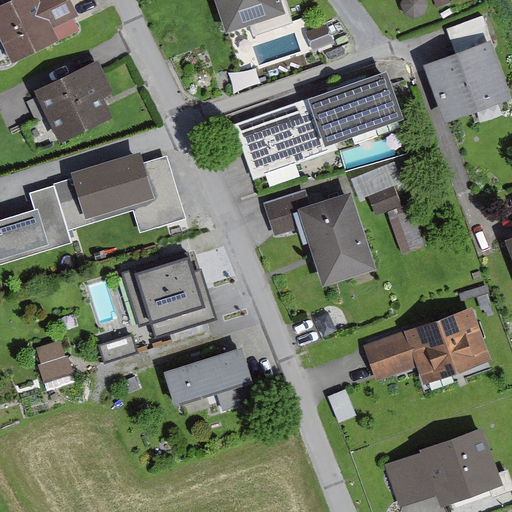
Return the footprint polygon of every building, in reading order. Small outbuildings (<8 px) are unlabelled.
[(55,0),(33,0),(0,13),(0,61),(3,70),(72,42),(55,0)] [(224,0),(233,28),(254,21),(290,9),(286,0),(224,0)] [(455,29),(490,14),(484,2),(450,17),(455,29)] [(293,20),(290,9),(254,21),(258,32),(293,20)] [(490,47),(435,67),(453,117),(508,97),(490,47)] [(101,70),(47,95),(66,134),(119,109),(101,70)] [(402,128),(383,76),(240,126),(259,179),(402,128)] [(149,150),(80,171),(94,218),(164,197),(149,150)] [(402,243),(420,238),(402,174),(372,182),(378,206),(391,202),(402,243)] [(37,191),(42,208),(4,219),(1,206),(0,205),(0,264),(79,241),(62,183),(37,191)] [(349,196),(299,216),(327,288),(378,268),(349,196)] [(203,254),(149,271),(165,321),(219,305),(207,268),(203,254)] [(219,305),(165,321),(149,271),(148,266),(133,271),(149,324),(162,320),(166,334),(227,315),(212,267),(207,268),(219,305)] [(380,377),(420,363),(428,385),(491,362),(473,310),(370,347),(374,360),(380,377)] [(46,369),(74,359),(64,328),(36,337),(46,369)] [(142,333),(109,343),(114,361),(148,351),(142,333)] [(253,389),(241,352),(169,375),(182,412),(253,389)] [(452,506),(502,489),(481,430),(431,448),(394,461),(410,506),(423,501),(447,492),(452,506)]
